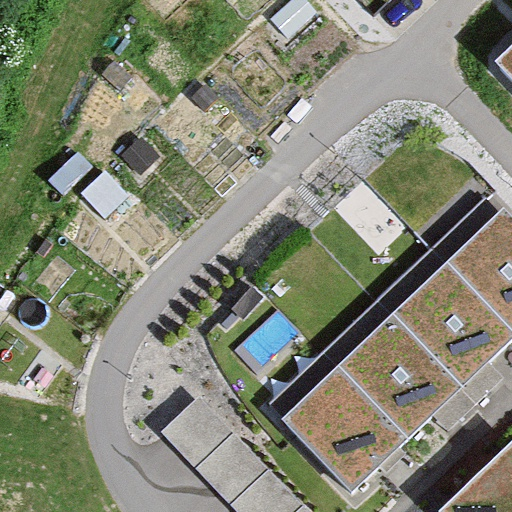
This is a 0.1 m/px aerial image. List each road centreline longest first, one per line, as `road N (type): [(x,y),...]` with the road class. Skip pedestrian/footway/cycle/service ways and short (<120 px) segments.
road 1 (residential): [(146,511),(106,432),(107,382),(126,330),(175,269),(410,47)]
road 2 (residential): [(410,47),(511,154)]
